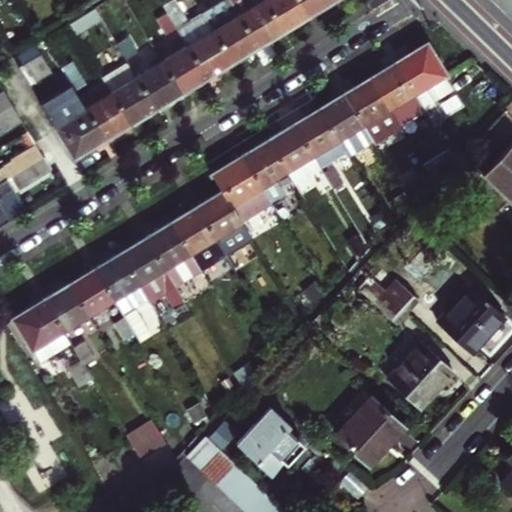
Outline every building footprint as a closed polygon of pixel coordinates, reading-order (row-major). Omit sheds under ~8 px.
[(220,68),(232,61),(203,14),(189,22),(175,0),(172,0),(163,6),(167,12),(176,28),(187,45),(206,77),(220,68)] [(257,46),(229,0),(223,0),(203,14),(232,61),(244,54),(257,46)] [(263,0),(229,0),(257,46),(272,37),(282,30),(263,0)] [(308,15),(298,0),(263,0),(282,30),(295,23),(308,15)] [(298,0),(308,15),(325,5),(333,0),(298,0)] [(511,0),(497,0),(496,2),(506,12),(511,6),(511,0)] [(166,34),(176,28),(167,12),(156,18),(166,34)] [(127,37),(116,43),(125,58),(136,52),(127,37)] [(155,108),(135,76),(125,58),(116,43),(106,49),(115,64),(100,73),(111,92),(130,123),(142,116),(155,108)] [(394,64),(423,111),(424,113),(433,128),(444,121),(432,102),(452,89),(444,76),(445,75),(425,44),(409,54),(394,64)] [(206,77),(187,45),(161,60),(181,92),(193,85),(206,77)] [(40,54),(18,68),(29,85),(50,71),(40,54)] [(161,60),(135,76),(155,108),(169,99),(181,92),(161,60)] [(397,127),(423,111),(394,64),(380,72),(368,79),(397,127)] [(76,68),(65,74),(71,83),(75,90),(85,83),(76,68)] [(85,107),(75,90),(71,83),(65,74),(62,69),(53,74),(62,89),(39,102),(73,157),(89,148),(104,139),(85,107)] [(397,127),(368,79),(355,86),(343,94),(373,143),(398,128),(397,127)] [(0,92),(0,112),(12,105),(3,91),(0,92)] [(118,130),(130,123),(111,92),(85,107),(104,139),(118,130)] [(331,101),(317,110),(342,150),(347,158),(373,143),(343,94),(331,101)] [(12,105),(0,112),(0,133),(21,121),(12,105)] [(292,125),(316,165),(342,150),(317,110),(305,117),(292,125)] [(423,134),(433,128),(424,113),(414,118),(423,134)] [(295,187),(320,172),(316,165),(292,125),(279,133),(266,141),(286,172),(295,187)] [(511,201),(511,140),(481,172),(511,201)] [(286,172),(266,141),(255,147),(241,156),(260,188),(271,205),(283,198),(273,181),(286,172)] [(0,181),(5,179),(18,171),(42,156),(35,145),(11,159),(12,161),(0,168),(0,181)] [(0,225),(24,210),(16,197),(51,175),(60,189),(67,185),(58,171),(53,175),(42,156),(18,171),(5,179),(0,181),(0,225)] [(271,205),(260,188),(241,156),(226,165),(211,174),(221,191),(240,223),(271,205)] [(333,167),(322,174),(331,190),(342,183),(333,167)] [(410,204),(419,193),(415,185),(403,193),(404,194),(410,204)] [(240,223),(221,191),(214,195),(210,198),(195,206),(214,238),(240,223)] [(410,204),(404,194),(388,204),(394,214),(410,204)] [(189,254),(214,238),(195,206),(182,214),(178,217),(169,222),(189,254)] [(174,286),(199,271),(189,254),(169,222),(163,227),(158,230),(144,238),(174,286)] [(357,236),(346,243),(354,256),(365,249),(357,236)] [(184,303),(174,286),(144,238),(130,246),(127,248),(118,253),(146,299),(149,303),(164,293),(174,310),(184,303)] [(236,249),(225,255),(235,271),(245,264),(236,249)] [(132,308),(146,299),(118,253),(112,257),(106,261),(93,268),(112,300),(121,314),(132,308)] [(235,271),(225,255),(216,262),(225,277),(235,271)] [(112,300),(93,268),(80,276),(75,279),(68,283),(87,316),(112,300)] [(406,310),(384,290),(368,275),(358,287),(396,321),(406,310)] [(395,278),(384,290),(406,310),(417,298),(395,278)] [(61,331),(87,316),(68,283),(60,288),(55,292),(42,299),(61,331)] [(470,285),(437,322),(470,352),(486,334),(503,315),(470,285)] [(69,344),(61,331),(42,299),(23,311),(11,319),(38,363),(69,344)] [(121,314),(123,317),(129,327),(140,321),(132,308),(121,314)] [(129,327),(123,317),(112,323),(122,339),(132,333),(129,327)] [(140,321),(129,327),(132,333),(141,346),(151,340),(140,321)] [(420,341),(387,378),(419,407),(433,392),(453,371),(420,341)] [(82,342),(72,348),(81,364),(92,357),(82,342)] [(89,376),(81,364),(69,371),(76,384),(89,376)] [(233,374),(241,388),(254,375),(248,365),(233,374)] [(369,395),(336,432),(369,463),(384,445),(402,425),(369,395)] [(288,454),(301,440),(279,421),(283,418),(269,405),(235,442),(270,473),(288,454)] [(152,422),(126,437),(140,460),(166,444),(152,422)] [(186,457),(216,485),(225,493),(244,511),(284,511),(204,438),(186,457)] [(511,492),(511,451),(507,457),(511,461),(511,468),(509,472),(500,482),(511,492)]
